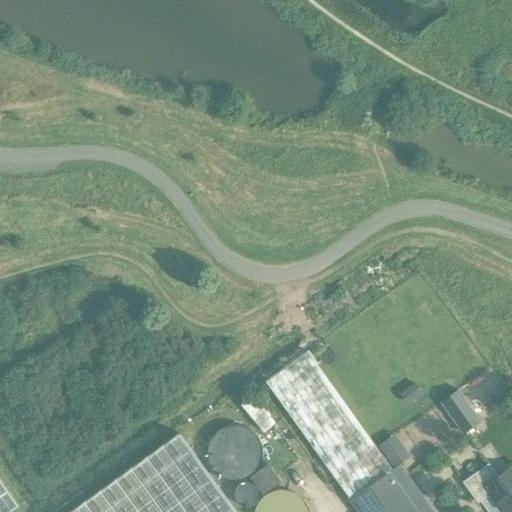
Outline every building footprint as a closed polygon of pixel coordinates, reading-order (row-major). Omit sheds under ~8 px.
[(308,352),(267,382),(351,499),(390,471),(392,469),(308,352)] [(416,383),(400,394),(407,404),(423,393),(416,383)] [(459,390),(441,402),(464,434),(482,422),(459,390)] [(179,433),(69,511),(235,511),(183,440),(183,439),(179,433)] [(379,444),(395,467),(411,457),(395,433),(379,444)] [(269,463),(250,476),(262,494),(281,481),(269,463)] [(511,511),(511,467),(498,477),(489,464),(464,482),(479,503),(490,494),(502,511),(511,511)] [(351,499),(360,511),(418,511),(390,471),(351,499)] [(0,511),(7,511),(18,505),(0,479),(0,511)]
